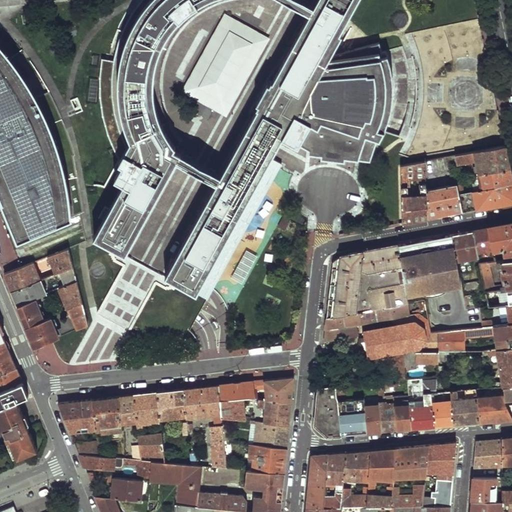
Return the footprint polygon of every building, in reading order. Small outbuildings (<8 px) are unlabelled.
[(94,236),(114,247),(126,254),(177,161),(217,182),(166,275),(177,282),(208,298),(211,293),(214,288),(282,163),(271,157),(283,136),(299,145),(300,142),(309,146),(309,151),(322,153),(321,156),(345,159),(346,155),(371,159),(381,129),(384,130),(394,92),(386,50),(382,51),(380,42),(331,55),(343,33),(341,32),(358,0),(316,0),(314,5),(304,0),(142,0),(133,11),(125,27),(118,43),(114,60),(102,59),(100,76),(100,95),(103,112),(107,129),(112,142),(117,152),(122,156),(119,162),(122,163),(115,177),(124,183),(94,236)] [(9,52),(0,42),(0,192),(20,240),(73,218),(69,197),(67,180),(64,167),(61,154),(56,139),(51,127),(47,115),(42,105),(36,93),(30,83),(21,69),(9,52)] [(453,156),(455,165),(480,160),(483,173),(511,169),(507,146),(453,156)] [(449,157),(454,181),(457,180),(455,165),(453,156),(449,157)] [(403,166),(403,181),(427,177),(427,173),(426,161),(403,166)] [(483,173),(486,188),(511,184),(511,172),(511,169),(483,173)] [(474,180),(476,190),(486,188),(483,173),(476,174),(476,179),(474,180)] [(403,190),(403,223),(428,219),(428,216),(427,191),(427,184),(422,185),(423,193),(409,195),(409,189),(403,190)] [(476,190),(460,193),(463,210),(464,212),(511,203),(511,184),(486,188),(476,190)] [(459,185),(427,191),(428,216),(463,210),(460,193),(459,185)] [(511,223),(504,225),(488,228),(493,252),(493,253),(502,252),(503,262),(511,259),(511,223)] [(474,230),(479,255),(493,252),(488,228),(474,230)] [(454,247),(457,262),(479,258),(479,255),(474,230),(452,234),(454,247)] [(428,239),(425,240),(422,241),(419,242),(415,244),(412,246),(409,248),(404,243),(398,245),(399,253),(412,251),(416,247),(418,245),(421,244),(424,243),(426,243),(429,243),(432,243),(435,243),(439,245),(441,246),(442,249),(454,247),(452,234),(446,235),(442,242),(438,241),(435,240),(432,239),(428,239)] [(441,246),(439,245),(435,243),(432,243),(429,243),(426,243),(424,243),(421,244),(418,245),(416,247),(412,251),(399,253),(406,293),(417,291),(420,292),(422,293),(424,294),(427,294),(428,294),(434,294),(436,294),(439,293),(442,292),(445,291),(448,289),(450,288),(452,285),(461,283),(457,262),(454,247),(442,249),(441,246)] [(68,245),(51,253),(58,270),(73,264),(68,245)] [(333,262),(327,317),(406,304),(408,304),(406,293),(399,253),(398,245),(342,255),(333,262)] [(511,259),(503,262),(502,262),(496,263),(481,266),(483,279),(486,293),(504,290),(511,288),(511,259)] [(21,266),(5,273),(8,282),(12,291),(41,278),(34,260),(21,266)] [(58,270),(56,271),(59,275),(62,274),(66,283),(76,278),(73,264),(58,270)] [(41,278),(12,291),(17,303),(18,306),(38,296),(47,292),(41,278)] [(66,283),(59,286),(67,307),(68,307),(81,301),(76,278),(66,283)] [(461,283),(464,296),(472,295),(486,293),(483,279),(461,283)] [(38,296),(18,306),(23,318),(26,325),(46,317),(38,296)] [(68,307),(76,328),(87,323),(81,301),(68,307)] [(327,317),(326,330),(360,323),(396,317),(408,315),(406,304),(327,317)] [(368,342),(370,355),(397,351),(406,349),(407,352),(438,350),(439,331),(430,332),(428,320),(419,313),(408,315),(396,317),(397,325),(366,330),(368,342)] [(46,317),(26,325),(33,341),(35,346),(52,339),(59,335),(51,314),(46,317)] [(493,334),(496,348),(511,346),(511,322),(493,325),(492,325),(493,334)] [(326,330),(324,341),(360,334),(360,323),(326,330)] [(439,331),(438,350),(445,350),(466,350),(466,337),(493,334),(492,325),(484,326),(439,331)] [(0,374),(17,367),(9,348),(6,338),(0,340),(0,374)] [(497,353),(504,385),(511,384),(511,346),(496,348),(488,349),(489,353),(497,353)] [(399,365),(408,364),(407,352),(406,349),(397,351),(399,365)] [(407,352),(408,364),(410,364),(417,362),(438,362),(438,360),(438,350),(407,352)] [(17,367),(0,374),(0,390),(23,381),(22,379),(17,367)] [(264,389),(264,398),(291,402),(293,377),(257,381),(257,390),(264,389)] [(410,398),(410,401),(416,401),(415,385),(431,384),(431,388),(432,392),(438,391),(438,377),(433,377),(415,379),(409,379),(410,395),(410,398)] [(23,381),(0,390),(0,407),(18,400),(29,395),(25,386),(23,381)] [(218,385),(220,399),(243,397),(248,396),(253,397),(253,390),(257,390),(257,381),(240,383),(218,385)] [(380,407),(382,431),(397,429),(396,406),(387,406),(386,400),(383,400),(382,381),(377,382),(380,407)] [(340,399),(346,398),(345,384),(336,385),(336,396),(340,399)] [(186,418),(212,415),(214,426),(209,427),(213,466),(227,467),(224,444),(224,439),(221,414),(220,399),(218,385),(204,387),(183,389),(186,416),(186,418)] [(315,425),(326,436),(342,434),(340,399),(336,396),(336,385),(319,387),(317,402),(315,425)] [(465,398),(465,400),(478,399),(478,394),(477,387),(468,388),(468,397),(465,398)] [(411,408),(412,428),(434,426),(432,392),(431,388),(425,388),(426,407),(416,408),(411,408)] [(156,392),(159,419),(186,416),(183,389),(171,390),(156,392)] [(452,402),(455,424),(480,422),(478,399),(465,400),(459,401),(458,389),(451,390),(452,402)] [(432,392),(434,426),(455,424),(452,402),(440,403),(439,391),(438,391),(432,392)] [(136,417),(137,429),(141,429),(140,426),(144,425),(143,421),(159,419),(156,392),(145,393),(133,394),(136,417)] [(505,392),(478,394),(478,399),(480,422),(511,418),(511,413),(510,410),(506,400),(505,392)] [(118,396),(120,418),(127,418),(136,417),(133,394),(126,395),(118,396)] [(364,397),(367,432),(382,431),(380,407),(373,407),(373,399),(368,399),(368,395),(364,396),(364,397)] [(395,396),(395,403),(399,402),(399,398),(410,398),(410,395),(395,396)] [(96,442),(96,445),(102,445),(100,426),(121,423),(120,418),(118,396),(106,397),(92,399),(95,431),(96,442)] [(221,416),(244,419),(243,397),(220,399),(221,414),(221,416)] [(264,406),(263,421),(289,425),(291,402),(264,398),(257,397),(253,397),(253,400),(257,400),(257,406),(264,406)] [(340,399),(342,434),(367,432),(364,397),(351,398),(352,401),(354,401),(355,411),(346,412),(346,398),(340,399)] [(66,421),(70,433),(95,431),(92,399),(77,401),(58,403),(66,421)] [(18,400),(0,407),(0,421),(1,424),(3,429),(5,428),(9,436),(7,437),(11,448),(14,447),(19,457),(38,449),(26,419),(24,415),(18,400)] [(396,406),(397,429),(412,428),(411,408),(410,404),(396,406)] [(256,424),(254,443),(287,447),(289,425),(263,421),(250,420),(250,423),(256,424)] [(138,444),(139,452),(153,453),(162,453),(160,432),(137,434),(138,444)] [(511,437),(502,439),(502,477),(501,501),(509,501),(511,501),(511,489),(505,489),(507,485),(507,468),(505,468),(506,463),(511,463),(511,437)] [(224,444),(227,467),(234,468),(233,452),(231,452),(230,444),(238,444),(238,441),(224,439),(224,444)] [(476,440),(474,468),(499,466),(498,477),(502,477),(502,439),(476,440)] [(75,443),(79,453),(97,455),(96,445),(96,442),(75,443)] [(250,442),(248,457),(255,458),(254,469),(285,472),(287,447),(254,443),(250,442)] [(456,442),(428,445),(426,472),(438,473),(453,473),(456,442)] [(132,448),(133,458),(140,459),(139,452),(138,444),(135,444),(136,447),(132,448)] [(428,445),(396,448),(394,477),(426,474),(426,472),(428,445)] [(368,495),(367,507),(379,507),(392,507),(393,496),(375,496),(376,477),(394,479),(394,477),(396,448),(371,450),(369,483),(369,486),(368,492),(368,495)] [(345,452),(343,480),(369,483),(371,450),(345,452)] [(328,454),(326,483),(343,483),(343,480),(345,452),(328,454)] [(84,466),(114,468),(115,466),(120,466),(122,465),(123,462),(139,464),(138,477),(149,477),(150,460),(140,459),(133,458),(125,458),(97,455),(79,453),(84,466)] [(309,484),(307,508),(325,508),(325,498),(326,485),(326,483),(328,454),(312,455),(309,484)] [(149,477),(149,481),(178,483),(180,463),(163,461),(159,461),(150,460),(149,477)] [(176,504),(198,506),(199,492),(201,492),(204,465),(180,463),(178,483),(176,504)] [(199,492),(198,506),(234,509),(250,511),(262,511),(281,511),(285,472),(254,469),(247,469),(246,469),(244,486),(265,488),(264,497),(253,496),(252,507),(246,507),(247,501),(244,496),(201,492),(199,492)] [(424,496),(423,506),(450,506),(453,473),(438,473),(436,491),(432,491),(431,496),(424,495),(424,496)] [(473,477),(471,500),(496,501),(496,477),(473,477)] [(114,478),(112,498),(118,499),(140,501),(142,481),(114,478)] [(343,489),(342,508),(367,507),(368,495),(351,495),(351,489),(346,489),(346,483),(343,483),(343,486),(343,489)] [(393,496),(392,507),(423,506),(424,496),(418,496),(418,484),(407,484),(407,493),(410,493),(410,496),(393,496)] [(325,498),(325,508),(342,508),(343,489),(340,489),(340,492),(336,492),(336,498),(325,498)] [(112,498),(97,497),(103,511),(123,511),(118,499),(112,498)] [(471,500),(470,511),(499,511),(500,501),(496,501),(471,500)]
